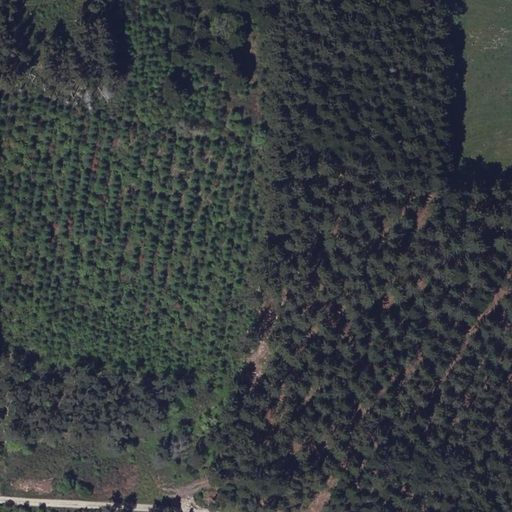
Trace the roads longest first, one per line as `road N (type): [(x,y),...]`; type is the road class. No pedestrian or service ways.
road 1 (track): [(511,460),(356,451),(247,470),(144,502)]
road 2 (track): [(0,498),(206,511)]
